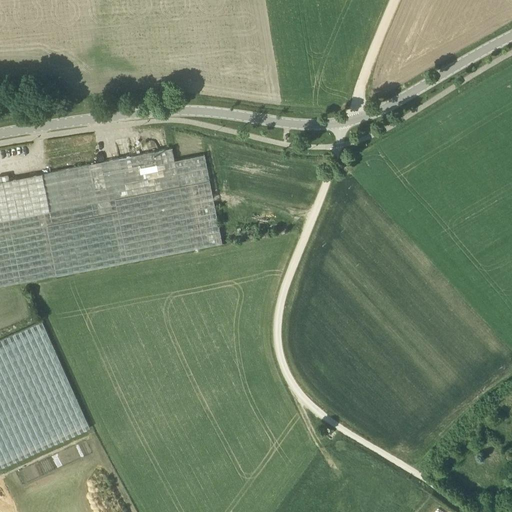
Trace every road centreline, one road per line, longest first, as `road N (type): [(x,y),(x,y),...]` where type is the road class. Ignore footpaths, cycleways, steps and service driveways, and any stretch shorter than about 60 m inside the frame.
road 1 (track): [(326,181),(279,304),(282,364),(309,405),(468,511)]
road 2 (tertiary): [(0,134),(157,111),(309,125),(349,121)]
road 3 (tertiary): [(349,121),(511,35)]
road 4 (track): [(349,121),(396,0)]
